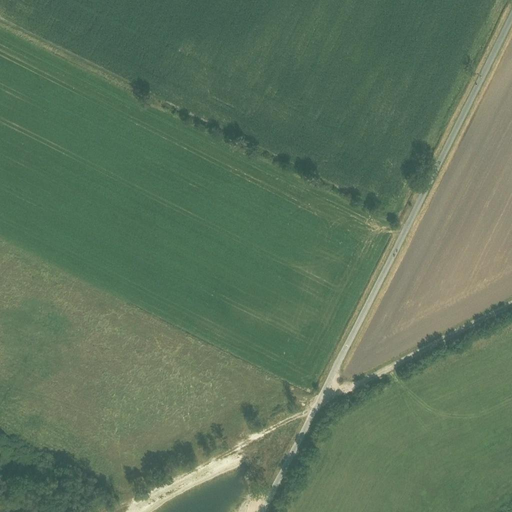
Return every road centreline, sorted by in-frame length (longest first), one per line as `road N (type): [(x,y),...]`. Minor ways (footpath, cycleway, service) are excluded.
road 1 (unclassified): [(511,15),(262,511)]
road 2 (track): [(322,393),(357,385),(511,305)]
